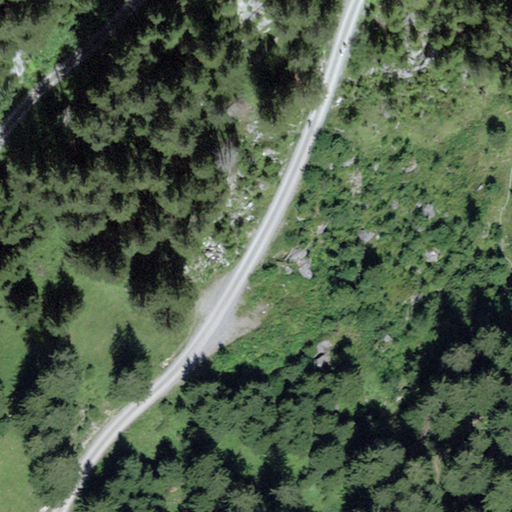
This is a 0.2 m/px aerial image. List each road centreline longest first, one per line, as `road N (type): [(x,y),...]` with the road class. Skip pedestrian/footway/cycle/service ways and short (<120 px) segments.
road 1 (track): [(357,0),(268,281),(96,447),(58,511)]
road 2 (track): [(0,159),(27,111),(142,0)]
